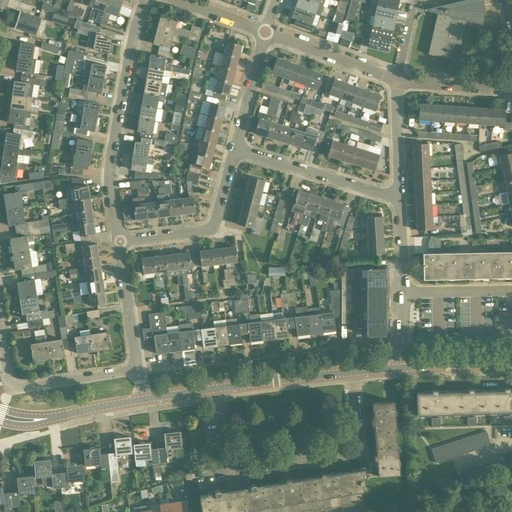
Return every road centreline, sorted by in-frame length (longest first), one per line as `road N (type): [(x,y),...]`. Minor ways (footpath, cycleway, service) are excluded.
road 1 (residential): [(119,245),(110,154),(142,0)]
road 2 (residential): [(353,372),(352,453),(229,472)]
road 3 (residential): [(233,150),(207,232),(119,245)]
road 4 (residential): [(398,196),(233,150)]
road 5 (residential): [(399,79),(265,31)]
road 6 (tertiary): [(219,387),(353,372)]
road 7 (residential): [(12,384),(138,370)]
road 8 (residential): [(138,370),(119,245)]
road 9 (residential): [(265,31),(233,150)]
